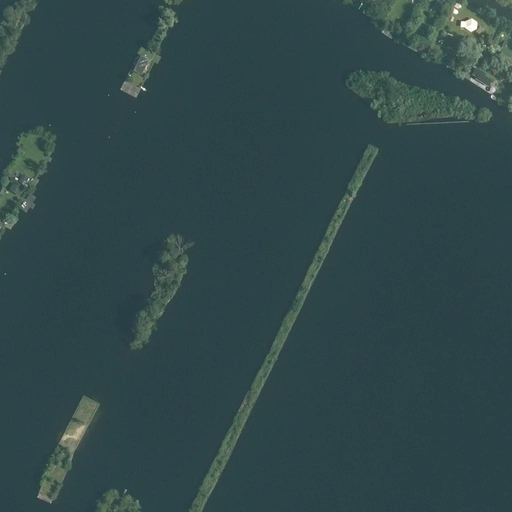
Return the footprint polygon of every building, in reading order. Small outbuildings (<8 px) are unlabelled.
[(466,23),(466,29),(470,33),(476,30),(476,24),(471,21),(466,23)] [(511,60),(503,55),(500,59),(511,66),(511,60)] [(141,57),(137,66),(144,70),(149,61),(141,57)] [(474,72),(472,75),(476,78),(475,80),(485,86),(488,80),(474,72)] [(22,178),(19,182),(24,186),(27,181),(22,178)] [(14,185),(11,190),(19,195),(22,190),(21,189),(22,187),(17,184),(16,186),(14,185)]
